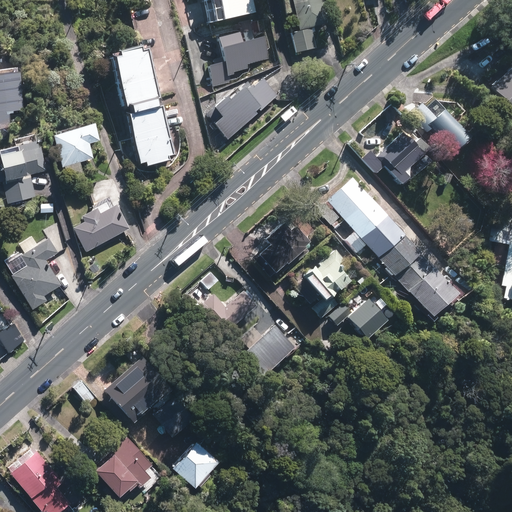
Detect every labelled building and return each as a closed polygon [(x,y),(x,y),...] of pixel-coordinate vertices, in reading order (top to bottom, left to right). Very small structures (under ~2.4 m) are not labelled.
[(250,0),(203,0),(208,21),(253,10),(250,0)] [(322,0),(291,0),(299,30),(328,23),(322,0)] [(310,30),(293,34),(297,52),(314,48),(310,30)] [(262,36),(221,47),(225,61),(207,66),(212,84),(228,80),(226,73),(245,68),(244,64),(267,58),(262,36)] [(143,48),(113,56),(126,104),(156,96),(143,48)] [(511,67),(492,87),(511,107),(511,67)] [(19,74),(0,75),(0,127),(10,126),(8,112),(22,110),(19,74)] [(244,82),(207,115),(228,138),(274,97),(259,80),(250,89),(244,82)] [(159,106),(129,114),(141,165),(171,158),(159,106)] [(465,134),(443,111),(429,124),(451,147),(465,134)] [(91,125),(59,135),(68,164),(100,155),(91,125)] [(402,134),(378,157),(388,167),(392,163),(400,171),(419,152),(402,134)] [(38,145),(0,154),(0,181),(44,170),(38,145)] [(383,165),(369,149),(361,157),(375,172),(383,165)] [(352,178),(328,199),(344,218),(368,197),(352,178)] [(31,180),(5,186),(9,203),(34,197),(31,180)] [(370,199),(346,220),(375,253),(399,232),(370,199)] [(52,204),(40,204),(40,213),(52,213),(52,204)] [(113,206),(73,229),(86,251),(126,229),(113,206)] [(289,224),(252,257),(269,275),(305,243),(289,224)] [(511,229),(511,230),(502,283),(511,284),(511,229)] [(507,232),(491,230),(490,240),(506,242),(507,232)] [(404,237),(380,258),(393,272),(417,251),(404,237)] [(27,265),(12,275),(32,307),(61,289),(43,259),(53,253),(45,240),(21,255),(27,265)] [(333,252),(305,276),(324,298),(345,279),(334,266),(340,260),(333,252)] [(422,259),(400,279),(429,312),(451,292),(422,259)] [(212,295),(198,308),(220,333),(252,304),(242,292),(224,308),(212,295)] [(329,296),(313,310),(320,318),(336,304),(329,296)] [(366,301),(346,318),(361,335),(381,317),(366,301)] [(342,305),(329,317),(335,324),(348,312),(342,305)] [(273,326),(245,352),(264,371),(291,345),(273,326)] [(139,360),(107,389),(132,418),(165,390),(139,360)] [(172,400),(155,415),(172,434),(189,418),(172,400)] [(125,440),(95,466),(118,492),(132,480),(135,483),(146,474),(142,470),(147,465),(125,440)] [(194,444),(174,467),(193,483),(213,459),(194,444)] [(36,454),(17,470),(51,511),(65,501),(52,486),(58,481),(36,454)]
